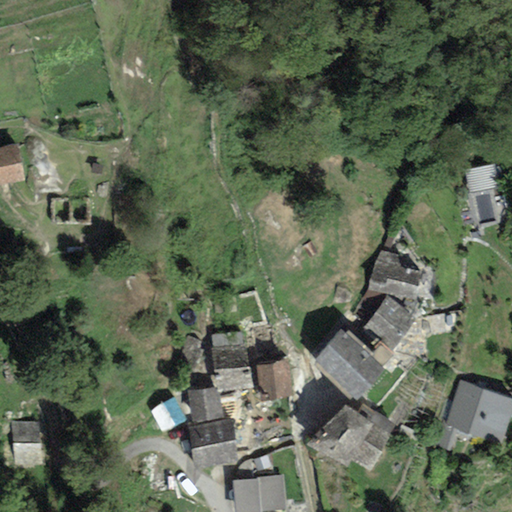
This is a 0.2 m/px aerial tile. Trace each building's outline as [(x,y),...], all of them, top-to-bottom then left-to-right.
[(17,144),(0,147),(0,183),(23,179),(17,144)] [(400,254),(378,250),(367,289),(414,298),(420,267),(401,263),(400,254)] [(413,315),(386,293),(363,322),(391,343),(413,315)] [(382,363),(339,325),(313,354),(356,392),(382,363)] [(213,387),(187,392),(191,416),(221,411),(217,388),(255,381),(248,337),(206,344),(213,387)] [(288,358),(256,363),(261,395),(292,391),(288,358)] [(511,401),(511,397),(461,380),(446,422),(498,441),(511,401)] [(186,418),(174,397),(150,410),(163,432),(186,418)] [(360,406),(345,400),(312,438),(345,460),(349,455),(367,467),(397,422),(364,400),(360,406)] [(232,416),(186,426),(195,466),(241,455),(232,416)] [(38,420),(11,423),(16,465),(42,462),(38,420)] [(282,475),(233,479),(235,511),(239,511),(285,508),(282,475)]
